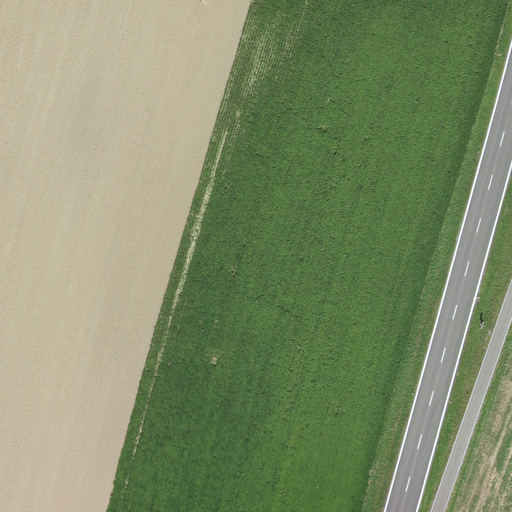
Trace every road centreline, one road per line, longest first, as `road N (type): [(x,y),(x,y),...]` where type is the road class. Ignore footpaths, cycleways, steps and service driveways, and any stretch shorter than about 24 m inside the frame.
road 1 (secondary): [(401,511),(511,101)]
road 2 (track): [(438,511),(511,305)]
